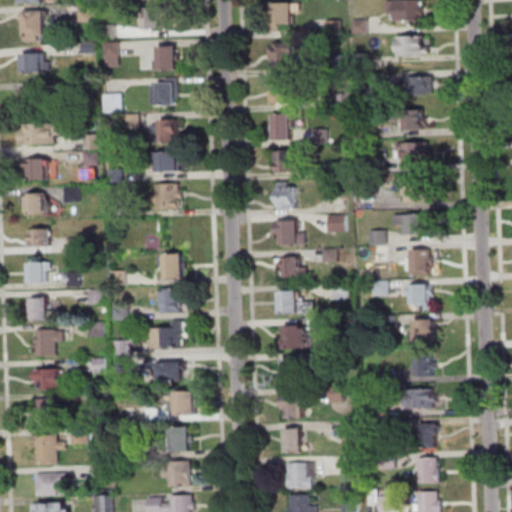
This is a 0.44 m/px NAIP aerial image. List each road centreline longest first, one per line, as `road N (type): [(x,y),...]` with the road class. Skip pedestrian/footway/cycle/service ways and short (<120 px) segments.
road 1 (residential): [(493,511),(472,0)]
road 2 (residential): [(244,511),(226,0)]
